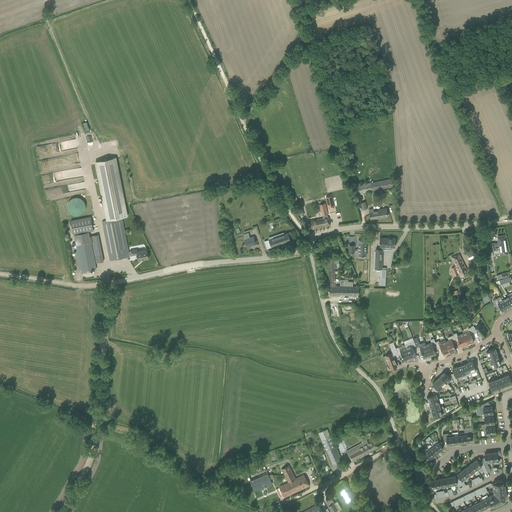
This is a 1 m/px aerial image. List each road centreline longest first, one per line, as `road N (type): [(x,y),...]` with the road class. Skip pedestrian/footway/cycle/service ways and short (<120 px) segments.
road 1 (unclassified): [(286,502),(398,441),(373,384),(336,344),(309,248)]
road 2 (track): [(61,511),(90,459),(108,283)]
road 3 (unclassified): [(108,283),(309,248)]
road 4 (unclassified): [(313,238),(342,228),(511,219)]
road 5 (track): [(416,0),(487,175)]
road 6 (unclassified): [(313,238),(283,203),(240,119)]
road 7 (track): [(240,119),(188,0)]
road 8 (track): [(240,119),(304,32),(297,13)]
